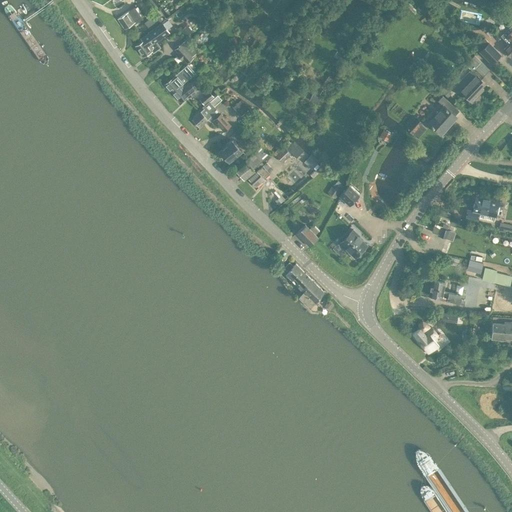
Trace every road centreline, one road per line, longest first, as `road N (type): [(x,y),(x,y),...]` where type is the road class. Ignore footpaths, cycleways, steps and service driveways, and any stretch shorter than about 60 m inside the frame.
road 1 (unclassified): [(365,303),(328,282),(251,207),(165,116),(77,0)]
road 2 (tertiary): [(365,303),(406,227),(511,105)]
road 3 (tertiary): [(511,470),(373,329),(365,303)]
